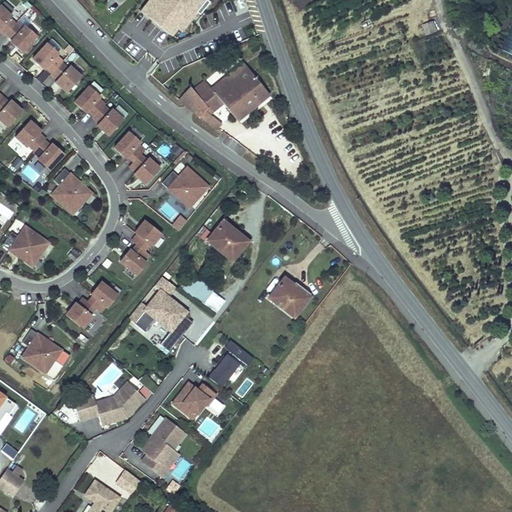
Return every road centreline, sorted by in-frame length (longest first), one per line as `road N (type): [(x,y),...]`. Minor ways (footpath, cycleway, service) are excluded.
road 1 (residential): [(58,0),(137,90),(331,223),(356,226)]
road 2 (residential): [(0,277),(30,292),(64,282),(116,218),(115,191),(0,61)]
road 3 (secondary): [(263,0),(295,97),(356,226)]
road 4 (residential): [(194,354),(135,426),(97,442),(48,511)]
road 5 (secondary): [(356,226),(466,370)]
